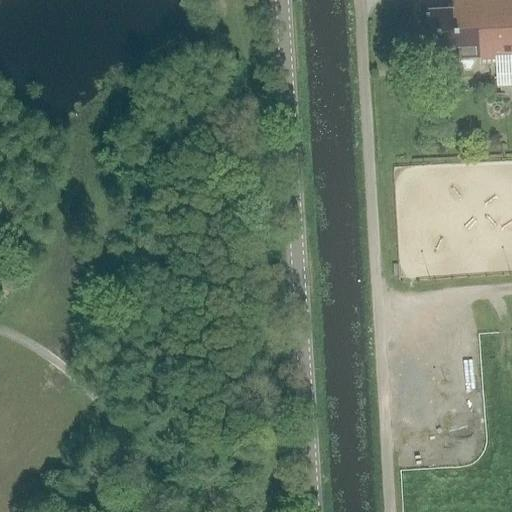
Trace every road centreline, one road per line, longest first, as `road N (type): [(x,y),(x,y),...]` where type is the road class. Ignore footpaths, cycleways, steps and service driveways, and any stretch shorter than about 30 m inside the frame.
road 1 (tertiary): [(313,511),(282,0)]
road 2 (unclassified): [(388,511),(358,0)]
